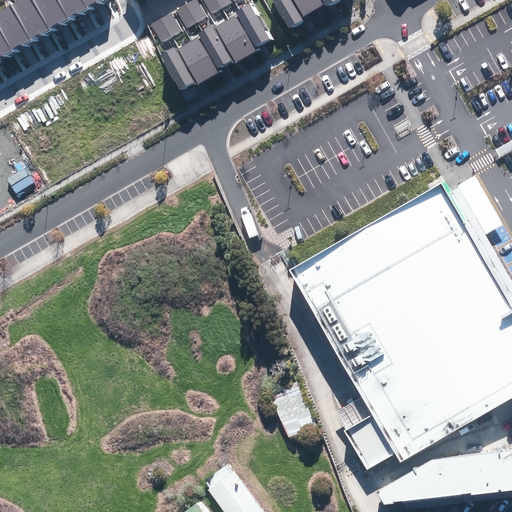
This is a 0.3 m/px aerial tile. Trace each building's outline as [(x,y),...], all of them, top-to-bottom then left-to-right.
[(22,0),(17,3),(36,36),(44,31),(46,34),(56,28),(55,26),(40,0),(22,0)] [(65,0),(40,0),(55,26),(64,21),(65,23),(75,18),(74,15),(65,0)] [(65,0),(74,15),(82,10),(83,13),(93,7),(92,5),(89,0),(65,0)] [(193,0),(176,9),(186,28),(207,17),(197,0),(193,0)] [(203,0),(211,14),(232,3),(230,0),(203,0)] [(274,0),(275,1),(273,2),(282,17),(283,17),(289,28),(305,19),(303,16),(325,4),(326,7),(337,0),(274,0)] [(36,36),(17,3),(0,12),(0,16),(17,47),(25,42),(27,45),(37,38),(36,36)] [(256,46),(269,38),(265,30),(266,29),(258,14),(257,15),(250,4),(235,12),(236,15),(215,27),(213,25),(197,34),(199,37),(178,49),(177,46),(160,55),(166,64),(165,65),(173,81),(174,80),(180,90),(193,82),(195,85),(221,70),(220,67),(231,61),(232,64),(258,49),(256,46)] [(151,24),(161,42),(182,31),(172,13),(151,24)] [(0,56),(7,53),(8,55),(18,49),(17,47),(0,16),(0,56)] [(98,118),(65,138),(74,153),(107,132),(98,118)] [(511,138),(498,147),(501,153),(502,155),(511,149),(511,138)] [(446,180),(296,266),(368,392),(354,400),(340,407),(373,464),(400,449),(404,456),(511,395),(511,297),(452,190),(446,180)] [(511,276),(460,186),(452,190),(511,297),(511,276)] [(296,381),(274,390),(292,436),(315,427),(296,381)] [(384,488),(394,501),(511,484),(511,445),(441,455),(384,488)] [(232,462),(208,479),(231,511),(267,511),(268,511),(232,462)] [(213,511),(205,500),(187,511),(213,511)]
